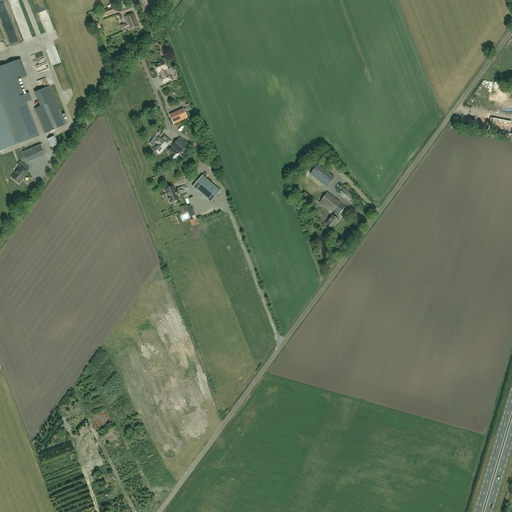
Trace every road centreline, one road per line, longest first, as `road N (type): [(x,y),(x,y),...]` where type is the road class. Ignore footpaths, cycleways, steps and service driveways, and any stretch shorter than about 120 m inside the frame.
road 1 (unclassified): [(158,511),(511,30)]
road 2 (unclassified): [(0,238),(176,0)]
road 3 (unknown): [(281,345),(230,207),(197,198),(190,185)]
